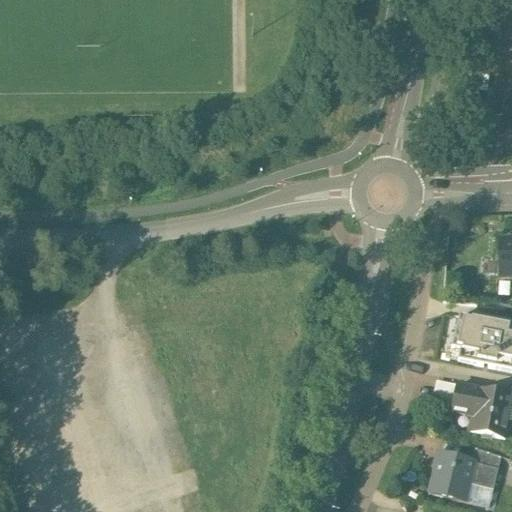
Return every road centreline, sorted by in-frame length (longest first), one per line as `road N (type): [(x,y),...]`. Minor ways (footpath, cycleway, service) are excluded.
road 1 (unclassified): [(356,195),(109,238),(0,239)]
road 2 (tertiary): [(318,511),(380,222)]
road 3 (residential): [(424,250),(404,384),(356,511)]
road 4 (tertiary): [(393,164),(425,0)]
